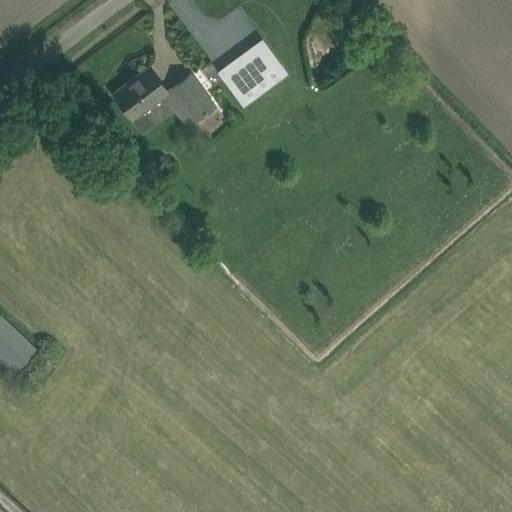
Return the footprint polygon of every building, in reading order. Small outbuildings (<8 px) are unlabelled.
[(216,22),(226,52),(239,48),(231,22),(249,16),(247,7),(269,0),(235,0),(240,14),(216,22)] [(262,37),(217,71),(243,106),(288,72),(262,37)] [(167,91),(148,66),(113,92),(132,118),(167,91)] [(215,104),(191,72),(171,87),(195,119),(215,104)] [(155,159),(140,161),(141,177),(157,176),(155,159)] [(0,360),(13,372),(36,348),(0,312),(0,360)] [(0,395),(16,378),(0,363),(0,395)] [(20,404),(2,415),(7,424),(26,413),(20,404)]
